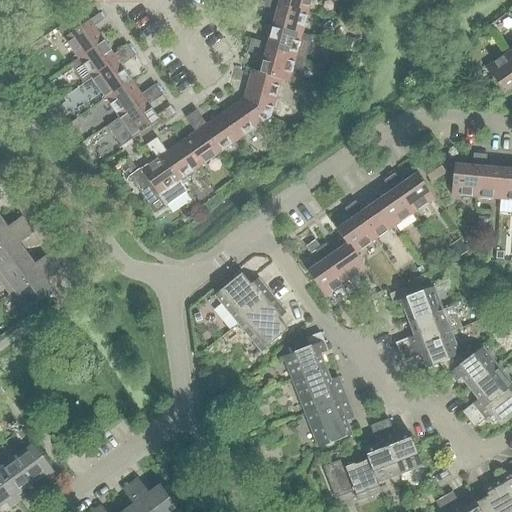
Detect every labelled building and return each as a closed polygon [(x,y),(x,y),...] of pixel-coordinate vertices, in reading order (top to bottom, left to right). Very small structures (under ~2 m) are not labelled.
[(275,11),(271,27),(301,36),(307,12),(261,0),(260,0),(258,6),(275,11)] [(261,0),(307,12),(310,0),(261,0)] [(82,11),(56,29),(62,39),(77,59),(102,42),(92,27),(102,21),(98,14),(89,20),(82,11)] [(310,38),(301,36),(271,27),(266,44),(249,40),(248,46),(304,61),(310,38)] [(77,59),(68,65),(82,85),(90,79),(130,51),(126,46),(112,56),(102,42),(77,59)] [(263,57),(258,73),(258,74),(280,80),(279,81),(297,85),(304,61),(248,46),(246,53),(263,57)] [(130,51),(90,79),(104,99),(130,81),(120,67),(133,58),(134,57),(130,51)] [(511,63),(505,54),(484,68),(503,94),(511,87),(511,63)] [(331,68),(344,71),(345,64),(333,61),(331,68)] [(269,118),(279,81),(280,80),(258,74),(258,73),(250,71),(242,99),(269,118)] [(40,84),(35,76),(28,80),(34,88),(40,84)] [(130,81),(104,99),(118,119),(158,91),(154,86),(139,95),(130,81)] [(118,119),(106,127),(120,147),(157,121),(147,106),(161,96),(158,91),(118,119)] [(321,96),(318,106),(330,109),(332,99),(321,96)] [(242,99),(224,112),(241,137),(269,118),(242,99)] [(55,105),(38,116),(44,124),(59,131),(68,124),(55,105)] [(217,154),(241,137),(224,112),(205,125),(195,111),(190,115),(217,154)] [(197,168),(217,154),(190,115),(184,118),(194,132),(180,142),(197,168)] [(156,138),(150,142),(178,182),(197,168),(180,142),(165,152),(156,138)] [(185,192),(178,182),(150,142),(145,146),(154,160),(139,171),(157,196),(164,206),(185,192)] [(450,196),(474,198),(478,155),(472,154),(471,166),(452,164),(450,196)] [(474,198),(498,200),(501,169),(484,167),(485,155),(478,155),(474,198)] [(430,183),(445,173),(435,159),(421,168),(430,183)] [(498,200),(511,201),(511,169),(501,169),(498,200)] [(139,192),(148,186),(138,171),(129,177),(139,192)] [(393,174),(388,178),(412,214),(433,199),(415,174),(400,184),(393,174)] [(389,192),(375,202),(393,227),(412,214),(388,178),(382,182),(389,192)] [(354,202),(348,206),(373,241),(393,227),(375,202),(361,212),(354,202)] [(353,255),(354,254),(373,241),(348,206),(343,209),(350,219),(335,230),(345,244),(346,244),(353,255)] [(0,244),(26,225),(20,217),(6,228),(0,220),(0,244)] [(32,233),(26,225),(0,244),(0,272),(25,254),(17,244),(32,233)] [(314,240),(305,247),(310,254),(314,252),(319,248),(314,240)] [(459,240),(451,245),(459,257),(467,251),(459,240)] [(325,244),(319,248),(344,283),(364,269),(354,254),(353,255),(346,244),(345,244),(332,254),(325,244)] [(306,272),(323,297),(344,283),(319,248),(314,252),(321,261),(306,272)] [(494,250),(494,262),(504,263),(505,250),(494,250)] [(25,254),(0,272),(0,284),(8,295),(53,262),(47,254),(33,265),(25,254)] [(59,270),(53,262),(8,295),(22,314),(52,292),(44,280),(59,270)] [(214,295),(237,323),(270,296),(256,279),(249,285),(240,274),(214,295)] [(408,323),(440,311),(431,288),(406,297),(403,289),(388,295),(395,313),(403,310),(408,323)] [(270,296),(237,323),(260,352),(286,330),(277,319),(284,313),(270,296)] [(394,343),(397,353),(448,333),(461,328),(453,308),(440,312),(440,311),(408,323),(414,336),(394,343)] [(282,357),(291,380),(323,368),(318,355),(326,351),(319,333),(305,339),(303,339),(298,333),(287,343),(291,354),(282,357)] [(397,353),(401,362),(421,354),(426,368),(437,364),(457,356),(448,333),(397,353)] [(457,356),(437,364),(453,383),(460,377),(469,388),(495,368),(480,348),(462,362),(457,356)] [(304,413),(344,398),(337,378),(328,381),(323,368),(291,380),(304,413)] [(460,413),(467,420),(510,387),(495,368),(469,388),(477,399),(460,413)] [(511,389),(510,387),(467,420),(473,428),(490,415),(499,427),(511,416),(511,389)] [(344,422),(352,418),(344,398),(304,413),(318,448),(349,435),(344,422)] [(387,419),(378,423),(398,474),(421,465),(408,434),(395,439),(387,419)] [(363,452),(366,461),(366,460),(375,483),(376,482),(398,474),(378,423),(369,427),(376,446),(363,452)] [(24,449),(12,458),(31,484),(42,476),(46,482),(55,475),(21,429),(13,435),(24,449)] [(366,460),(366,461),(353,465),(350,457),(322,467),(334,499),(352,492),(356,500),(379,491),(376,482),(375,483),(366,460)] [(0,464),(0,479),(17,503),(25,497),(21,491),(31,484),(12,458),(1,466),(0,464)] [(511,470),(500,477),(511,497),(511,470)] [(486,496),(474,504),(478,511),(511,511),(511,497),(500,477),(481,488),(486,496)] [(0,506),(5,503),(9,509),(17,503),(0,479),(0,506)] [(129,485),(148,511),(178,511),(158,485),(147,493),(137,479),(129,485)] [(121,511),(148,511),(129,485),(121,490),(131,505),(121,511)] [(451,492),(442,497),(450,511),(478,511),(474,504),(462,511),(451,492)] [(450,511),(442,497),(434,502),(439,511),(450,511)]
